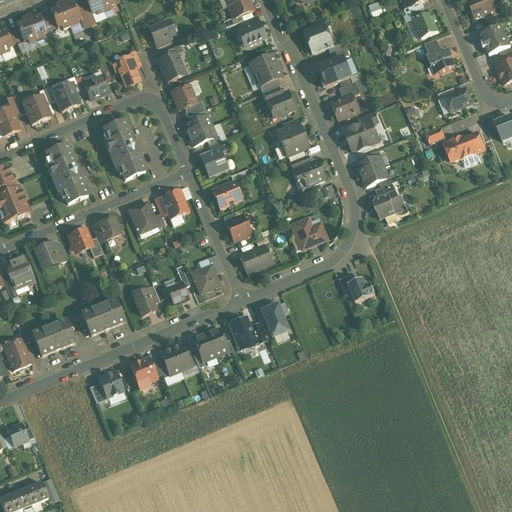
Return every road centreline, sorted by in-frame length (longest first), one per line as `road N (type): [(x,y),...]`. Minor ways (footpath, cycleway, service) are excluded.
road 1 (residential): [(268,0),(358,205),(352,242),(325,271),(243,305)]
road 2 (residential): [(243,305),(0,402)]
road 3 (residential): [(0,256),(190,178)]
road 4 (track): [(511,187),(371,247),(352,242)]
road 5 (residential): [(155,104),(120,110),(0,161)]
road 6 (residential): [(443,0),(492,114),(511,106)]
road 7 (residential): [(243,305),(190,178)]
